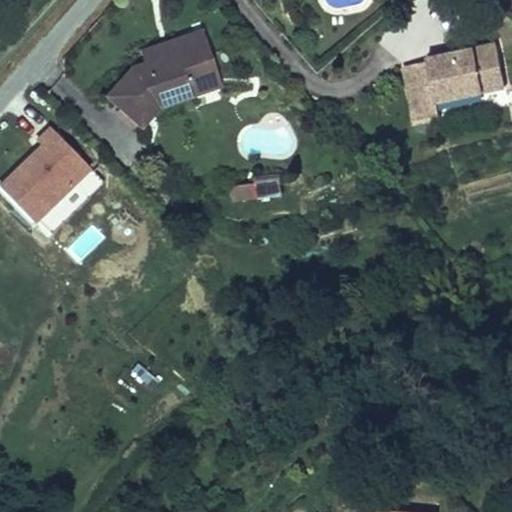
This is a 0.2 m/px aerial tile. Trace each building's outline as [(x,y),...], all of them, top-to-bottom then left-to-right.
[(132,79),(109,109),(147,139),(165,115),(197,104),(192,90),(222,79),(209,40),(174,52),(178,62),(145,74),(132,79)] [(174,52),(142,63),(145,74),(178,62),(174,52)] [(410,78),(424,132),(452,125),(449,114),(511,97),(511,87),(503,54),(410,78)] [(227,95),(222,79),(192,90),(197,104),(227,95)] [(49,128),(38,138),(44,143),(2,185),(37,221),(93,167),(49,128)] [(285,190),(260,194),(263,213),(288,209),(285,190)]
